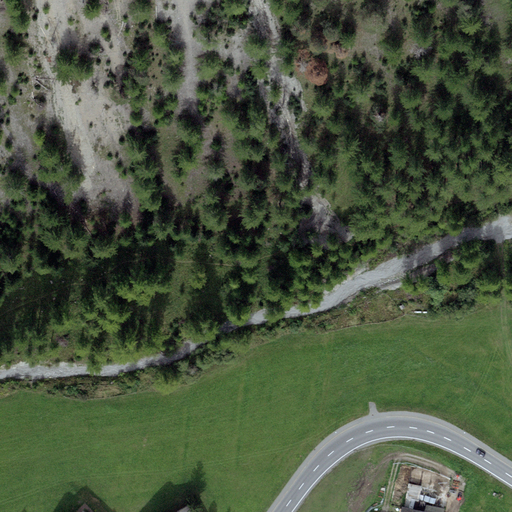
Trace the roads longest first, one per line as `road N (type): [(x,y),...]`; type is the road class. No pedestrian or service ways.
road 1 (primary): [(511,476),(439,434),(379,427),(329,454),(282,511)]
road 2 (track): [(511,335),(505,227),(511,215)]
